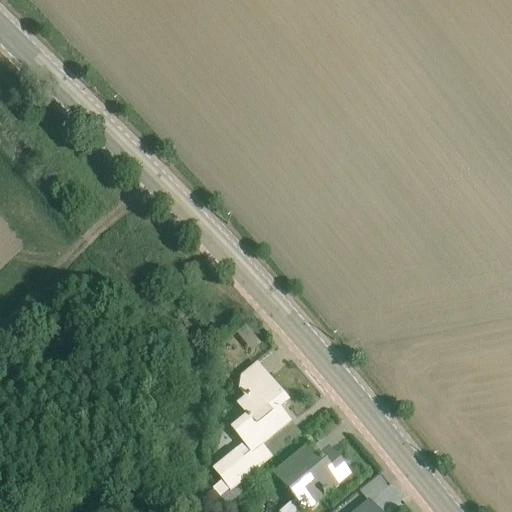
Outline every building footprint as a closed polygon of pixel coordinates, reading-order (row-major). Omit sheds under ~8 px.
[(245,328),(235,336),(251,355),(260,347),(245,328)] [(213,493),(207,498),(214,506),(267,463),(272,459),(263,448),(289,426),(278,412),(287,405),(257,368),(241,381),(238,393),(244,400),(236,407),(245,419),(229,432),(242,447),(212,472),(221,484),(212,492),(213,493)] [(289,426),(263,448),(272,459),(299,438),(289,426)] [(309,451),(272,480),(292,504),(282,511),(309,511),(348,481),(327,455),(318,463),(309,451)] [(267,463),(214,506),(218,511),(221,511),(250,490),(249,488),(272,469),(267,463)]
